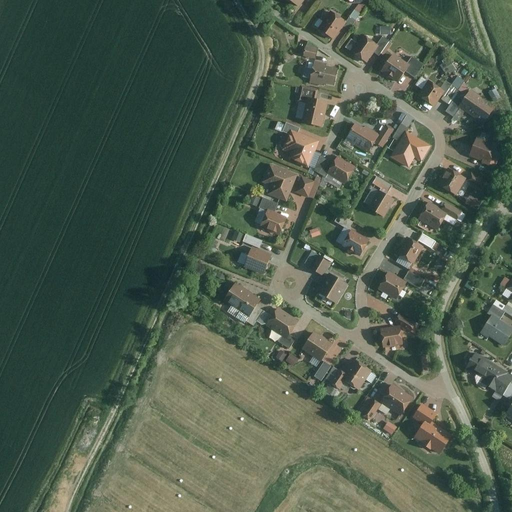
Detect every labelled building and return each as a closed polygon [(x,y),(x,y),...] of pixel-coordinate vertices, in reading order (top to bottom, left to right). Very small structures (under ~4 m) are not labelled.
[(281,0),(296,9),(302,0),(311,0),(315,2),(316,0),(281,0)] [(344,24),(327,12),(314,31),(332,42),(344,24)] [(358,16),(353,12),(346,24),(351,27),(358,16)] [(390,28),(379,28),(379,36),(391,36),(390,28)] [(375,47),(361,37),(349,54),(365,65),(373,54),(378,57),(387,43),(381,38),(375,47)] [(318,51),(304,48),(302,58),(317,61),(318,51)] [(391,55),(378,73),(394,84),(403,72),(412,78),(421,66),(410,58),(405,65),(391,55)] [(447,60),(438,67),(443,75),(453,68),(447,60)] [(335,89),(338,72),(323,68),(324,65),(311,63),(307,83),(335,89)] [(425,80),(414,96),(431,108),(443,92),(425,80)] [(484,127),(495,111),(469,93),(458,108),(484,127)] [(322,130),(327,105),(308,101),(303,126),(322,130)] [(380,107),(366,116),(372,125),(386,116),(380,107)] [(355,126),(346,141),(367,154),(373,144),(382,149),(393,131),(384,126),(378,136),(364,127),(362,130),(355,126)] [(429,147),(404,132),(388,158),(406,169),(412,159),(419,163),(429,147)] [(309,171),(318,145),(288,134),(282,151),(290,153),(287,163),(309,171)] [(466,157),(487,166),(496,145),(475,136),(466,157)] [(354,169),(336,159),(326,176),(344,186),(354,169)] [(287,202),(295,177),(268,167),(262,185),(272,188),(269,196),(287,202)] [(486,184),(469,174),(465,181),(448,171),(439,189),(455,198),(464,182),(482,192),(486,184)] [(293,195),(308,200),(314,183),(299,178),(293,195)] [(390,188),(375,179),(371,185),(386,194),(390,188)] [(381,220),(392,201),(377,192),(366,211),(381,220)] [(280,237),(286,221),(272,216),(276,206),(251,197),(248,207),(263,212),(257,228),(280,237)] [(479,203),(469,197),(464,205),(475,211),(479,203)] [(416,221),(436,233),(445,218),(455,224),(461,214),(444,204),(439,211),(426,203),(416,221)] [(351,225),(337,217),(334,223),(347,231),(351,225)] [(319,228),(309,232),(311,239),(321,236),(319,228)] [(359,259),(369,244),(350,232),(340,248),(359,259)] [(239,244),(242,237),(234,234),(232,241),(239,244)] [(397,258),(411,266),(422,248),(429,253),(434,245),(420,237),(415,245),(407,240),(397,258)] [(260,251),(262,244),(245,238),(243,245),(260,251)] [(511,251),(503,246),(498,254),(506,260),(511,251)] [(265,276),(271,259),(246,250),(240,267),(265,276)] [(320,277),(328,265),(310,254),(302,266),(320,277)] [(375,289),(398,302),(407,286),(417,292),(423,282),(407,273),(402,283),(385,273),(375,289)] [(345,286),(329,276),(317,295),(334,305),(345,286)] [(511,304),(511,279),(510,283),(504,280),(500,286),(511,294),(507,302),(511,304)] [(469,282),(464,289),(470,293),(475,286),(469,282)] [(221,303),(247,319),(258,301),(232,285),(221,303)] [(502,313),(511,319),(511,311),(506,307),(502,313)] [(511,331),(511,330),(500,323),(505,316),(492,308),(488,316),(492,318),(482,333),(502,346),(511,331)] [(297,322),(275,309),(264,327),(280,338),(277,343),(288,351),(295,340),(288,336),(297,322)] [(263,322),(265,319),(268,320),(270,317),(265,313),(260,320),(263,322)] [(402,345),(400,329),(410,334),(415,325),(397,315),(392,324),(399,328),(377,330),(379,348),(402,345)] [(455,333),(463,331),(461,323),(453,325),(455,333)] [(323,363),(333,347),(312,334),(302,350),(323,363)] [(284,356),(277,352),(273,359),(280,363),(284,356)] [(511,379),(474,354),(464,369),(483,381),(481,385),(499,397),(511,379)] [(298,361),(289,355),(285,362),(294,368),(298,361)] [(428,357),(418,358),(421,375),(430,373),(428,357)] [(313,378),(319,382),(329,367),(323,363),(313,378)] [(357,391),(369,373),(351,363),(343,375),(338,372),(329,386),(337,391),(343,382),(357,391)] [(411,398),(391,386),(379,404),(399,417),(411,398)] [(511,399),(502,415),(511,421),(511,399)] [(360,417),(368,422),(378,405),(370,400),(360,417)] [(412,440),(438,457),(450,438),(429,425),(435,415),(419,405),(411,418),(422,425),(412,440)] [(396,429),(386,423),(382,430),(392,436),(396,429)]
